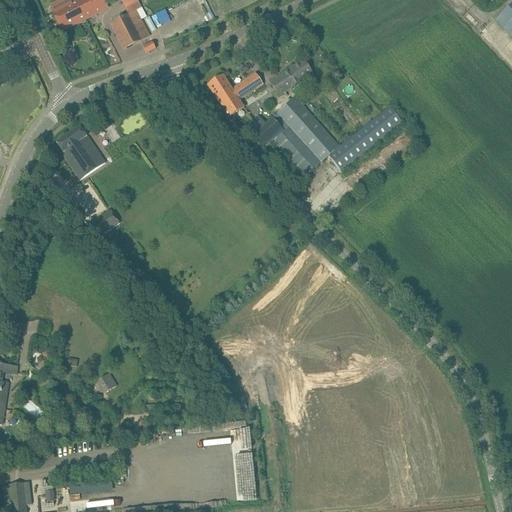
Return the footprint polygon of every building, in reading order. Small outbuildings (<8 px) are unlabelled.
[(79,0),(76,2),(85,20),(107,8),(103,0),(79,0)] [(124,50),(149,37),(136,11),(142,8),(137,0),(120,0),(128,15),(119,20),(111,24),(124,50)] [(62,31),(85,20),(76,2),(53,13),(62,31)] [(511,5),(496,21),(503,29),(511,38),(511,5)] [(167,10),(153,17),(158,28),(173,22),(167,10)] [(153,43),(143,47),(146,54),(156,49),(153,43)] [(270,83),(276,91),(279,96),(292,88),(293,90),(303,83),(302,81),(313,74),(304,61),(270,83)] [(229,118),(237,113),(244,108),(239,101),(263,85),(256,74),(232,90),(223,76),(208,86),(229,118)] [(258,116),(251,122),(248,125),(255,133),(250,138),(263,151),(273,141),(302,173),(300,175),(303,178),(329,156),(341,172),(402,124),(390,108),(340,148),(295,98),(266,124),(258,116)] [(57,143),(63,152),(64,153),(65,152),(84,179),(105,164),(80,127),(57,143)] [(91,224),(100,238),(120,224),(111,211),(91,224)] [(17,376),(18,367),(0,364),(0,424),(3,425),(9,384),(2,383),(3,373),(17,376)] [(117,386),(110,374),(98,381),(106,393),(117,386)] [(166,405),(146,405),(146,414),(167,414),(166,405)] [(211,495),(210,479),(183,480),(183,496),(211,495)] [(23,484),(9,486),(9,488),(11,502),(12,511),(26,511),(26,506),(32,505),(29,483),(23,484)] [(114,483),(70,485),(71,494),(114,492),(114,483)] [(55,491),(47,491),(47,502),(55,502),(55,491)]
